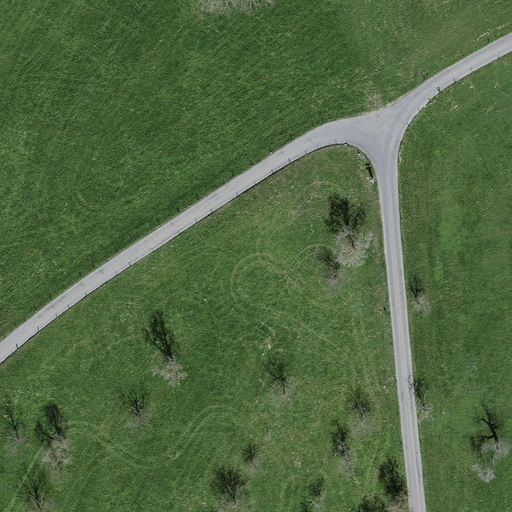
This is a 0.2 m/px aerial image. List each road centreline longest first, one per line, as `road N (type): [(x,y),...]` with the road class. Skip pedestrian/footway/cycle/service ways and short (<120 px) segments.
road 1 (residential): [(372,123),(304,144),(65,298),(0,351)]
road 2 (unclassified): [(372,123),(383,156),(425,511)]
road 3 (residential): [(511,35),(442,71),(372,123)]
